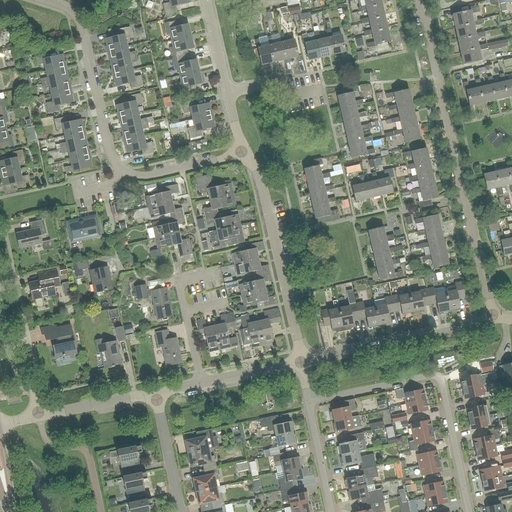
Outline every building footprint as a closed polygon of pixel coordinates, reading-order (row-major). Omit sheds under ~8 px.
[(189,0),(169,0),(170,3),(163,5),(166,14),(177,12),(176,6),(190,3),(189,0)] [(382,5),(380,0),(364,0),(365,6),(358,7),(359,12),(367,10),(366,9),(382,5)] [(384,17),(382,5),(366,9),(367,10),(368,18),(361,20),(362,24),(370,23),(369,21),(384,17)] [(473,23),(472,21),(471,14),(479,12),(478,7),(469,9),(469,11),(451,15),(454,27),(473,23)] [(270,12),(262,14),(263,20),(272,19),(270,12)] [(250,28),(256,29),(259,17),(254,16),(250,28)] [(387,29),(384,17),(369,21),(370,23),(371,30),(363,32),(364,36),(372,34),(372,33),(387,29)] [(475,35),(475,33),(473,26),(482,24),(481,19),(472,21),(473,23),(454,27),(457,39),(475,35)] [(171,34),(172,41),(191,36),(189,24),(182,26),(180,20),(165,24),(168,35),(171,34)] [(108,51),(127,47),(126,39),(132,37),(130,27),(118,30),(120,36),(106,39),(108,51)] [(329,38),(333,55),(346,52),(341,35),(332,37),(330,28),(326,30),(328,38),(329,38)] [(390,42),(387,29),(372,33),(372,34),(374,42),(366,44),(367,49),(376,47),(375,45),(390,42)] [(321,58),(333,55),(329,38),(328,38),(320,40),(318,31),(314,32),(316,41),(317,40),(321,58)] [(478,48),(478,46),(476,38),(485,36),(484,31),(475,33),(475,35),(457,39),(459,52),(478,48)] [(282,42),(286,60),(298,57),(294,39),(285,42),(283,33),(279,34),(281,42),(282,42)] [(317,40),(316,41),(308,42),(306,34),(302,35),(304,44),(305,44),(309,61),(321,58),(317,40)] [(171,48),(173,59),(189,55),(187,50),(194,48),(191,36),(172,41),(174,47),(171,48)] [(274,62),(286,60),(282,42),(281,42),(273,44),(271,36),(266,37),(268,45),(270,45),(274,62)] [(262,65),(274,62),(270,45),(268,45),(261,47),(259,38),(255,39),(257,49),(258,48),(262,65)] [(506,40),(486,44),(488,51),(508,47),(506,40)] [(486,44),(478,46),(478,48),(459,52),(462,64),(481,60),(479,51),(487,49),(486,44)] [(111,63),(137,57),(136,51),(129,53),(127,47),(108,51),(111,63)] [(46,71),(65,67),(62,55),(48,58),(47,52),(35,55),(37,65),(44,64),(46,71)] [(179,69),(180,76),(200,72),(197,60),(190,61),(189,55),(173,59),(176,70),(179,69)] [(114,74),(133,70),(131,63),(138,62),(137,57),(111,63),(114,74)] [(42,84),(68,78),(65,67),(46,71),(47,77),(40,79),(42,84)] [(134,77),(133,70),(114,74),(116,86),(130,83),(131,89),(144,86),(141,75),(134,77)] [(202,84),(200,72),(180,76),(182,83),(179,83),(181,95),(197,91),(196,85),(202,84)] [(502,82),(506,98),(511,96),(511,80),(505,82),(503,74),(499,75),(500,83),(502,82)] [(490,85),(494,100),(506,98),(502,82),(500,83),(493,84),(491,76),(487,77),(488,85),(490,85)] [(51,95),(70,90),(68,78),(42,84),(43,89),(49,88),(51,95)] [(474,80),(474,81),(476,88),(478,88),(481,103),(494,100),(490,85),(488,85),(481,87),(479,79),(474,80)] [(467,82),(462,83),(464,92),(466,91),(469,106),(481,103),(478,88),(476,88),(469,90),(467,82)] [(371,95),(369,86),(360,88),(361,97),(371,95)] [(395,96),(397,104),(397,105),(412,102),(409,89),(394,93),(394,92),(385,94),(386,98),(395,96)] [(73,102),(70,90),(51,95),(52,101),(46,103),(48,114),(60,111),(59,105),(73,102)] [(337,95),(340,108),(355,104),(356,105),(364,104),(363,99),(355,101),(353,92),(337,95)] [(119,117),(139,113),(137,106),(144,104),(141,94),(129,96),(131,102),(116,105),(119,117)] [(191,112),(193,119),(212,115),(209,103),(195,106),(194,101),(182,103),(184,114),(191,112)] [(397,108),(399,116),(400,118),(415,114),(412,102),(397,105),(397,104),(388,106),(389,110),(397,108)] [(358,114),(356,105),(355,104),(340,108),(343,120),(358,117),(358,118),(367,116),(366,112),(358,114)] [(0,130),(6,129),(5,123),(8,122),(6,111),(0,112),(0,130)] [(122,129),(148,123),(146,118),(140,120),(139,113),(119,117),(122,129)] [(400,120),(402,128),(402,130),(418,127),(415,114),(400,118),(399,116),(391,118),(392,122),(400,120)] [(214,127),(212,115),(193,119),(195,127),(188,128),(190,139),(202,136),(201,130),(214,127)] [(65,136),(83,131),(81,119),(67,123),(66,117),(54,120),(56,130),(63,129),(65,136)] [(360,126),(358,118),(358,117),(343,120),(346,133),(361,129),(361,130),(370,128),(369,124),(360,126)] [(122,129),(124,141),(144,136),(142,130),(149,129),(148,123),(122,129)] [(420,139),(418,127),(402,130),(402,128),(394,130),(395,135),(403,133),(405,143),(420,139)] [(8,136),(6,129),(0,130),(0,149),(13,146),(11,135),(8,136)] [(363,138),(361,130),(361,129),(346,133),(349,145),(364,142),(364,143),(372,141),(371,137),(363,138)] [(60,149),(86,143),(83,131),(65,136),(66,143),(59,144),(60,149)] [(146,144),(144,136),(124,141),(127,153),(141,149),(142,155),(154,153),(152,142),(146,144)] [(366,151),(364,143),(364,142),(349,145),(352,158),(366,154),(366,155),(375,153),(374,149),(366,151)] [(70,159),(89,155),(86,143),(60,149),(62,154),(69,152),(70,159)] [(414,164),(429,160),(426,148),(411,151),(403,153),(404,157),(412,155),(414,163),(414,164)] [(0,170),(1,174),(19,170),(18,162),(24,161),(22,151),(11,153),(12,159),(0,161),(0,170)] [(92,167),(89,155),(70,159),(72,166),(64,168),(66,173),(92,167)] [(304,169),(307,181),(322,178),(322,179),(331,177),(330,173),(321,174),(320,166),(323,165),(321,158),(306,161),(308,168),(304,169)] [(415,168),(417,175),(417,176),(432,173),(429,160),(414,164),(414,163),(406,165),(407,170),(415,168)] [(345,168),(346,174),(361,171),(359,165),(345,168)] [(385,178),(377,180),(380,195),(393,193),(389,177),(390,177),(388,169),(384,170),(385,178)] [(508,169),(496,172),(499,188),(501,187),(509,185),(510,193),(511,192),(511,184),(511,185),(508,169)] [(21,177),(19,170),(1,174),(3,186),(17,183),(19,189),(30,186),(28,175),(21,177)] [(368,198),(380,195),(377,180),(376,172),(371,173),(373,181),(365,183),(364,183),(368,198)] [(499,188),(496,172),(483,175),(487,190),(497,188),(498,196),(503,195),(501,187),(499,188)] [(418,180),(420,188),(420,189),(435,185),(432,173),(417,176),(417,175),(409,177),(410,181),(418,180)] [(211,188),(210,183),(208,175),(196,178),(200,194),(207,192),(209,199),(233,194),(230,183),(211,188)] [(355,201),(368,198),(364,183),(365,183),(364,175),(359,176),(361,184),(352,186),(355,201)] [(324,187),(322,179),(322,178),(307,181),(310,194),(325,190),(325,191),(333,189),(332,185),(324,187)] [(148,208),(172,202),(170,194),(178,193),(176,185),(163,188),(164,193),(146,197),(148,208)] [(421,192),(423,201),(418,202),(419,208),(432,205),(431,199),(438,198),(435,185),(420,189),(420,188),(411,190),(412,194),(421,192)] [(325,190),(310,194),(313,206),(328,203),(336,201),(335,197),(327,199),(325,191),(325,190)] [(235,205),(233,194),(209,199),(211,207),(203,209),(205,217),(217,214),(216,209),(235,205)] [(174,210),(172,202),(148,208),(151,219),(169,214),(170,219),(183,216),(182,208),(174,210)] [(328,203),(313,206),(315,219),(326,216),(327,222),(340,219),(338,210),(330,212),(328,203)] [(218,219),(217,214),(205,217),(207,225),(214,223),(216,231),(240,225),(237,214),(218,219)] [(423,222),(425,230),(440,227),(437,214),(422,218),(422,217),(414,219),(415,224),(423,222)] [(71,243),(100,237),(96,216),(66,223),(71,243)] [(185,224),(183,216),(170,219),(171,223),(153,228),(155,238),(179,233),(177,226),(185,224)] [(38,236),(45,234),(42,221),(30,223),(31,231),(18,234),(21,248),(40,244),(38,236)] [(497,222),(488,224),(490,233),(499,231),(497,222)] [(242,236),(240,225),(216,231),(208,232),(212,249),(214,248),(224,246),(224,243),(226,243),(227,246),(244,242),(242,236)] [(368,230),(371,243),(386,239),(386,240),(395,239),(394,234),(385,236),(383,227),(368,230)] [(426,234),(428,242),(428,243),(443,239),(440,227),(425,230),(417,232),(418,236),(426,234)] [(504,256),(511,254),(511,238),(503,240),(502,232),(497,233),(499,242),(500,242),(504,256)] [(192,254),(190,247),(188,239),(181,241),(179,233),(155,238),(158,249),(177,245),(179,257),(192,254)] [(371,243),(374,255),(389,252),(389,253),(398,251),(397,247),(388,248),(386,240),(386,239),(371,243)] [(429,247),(431,254),(431,255),(446,252),(443,239),(428,243),(428,242),(420,244),(421,248),(429,247)] [(44,241),(45,249),(53,248),(52,240),(44,241)] [(232,254),(234,264),(258,259),(256,251),(264,249),(262,241),(250,244),(251,250),(232,254)] [(374,255),(377,268),(392,264),(392,265),(400,263),(399,259),(391,261),(389,253),(389,252),(374,255)] [(449,264),(446,252),(431,255),(431,254),(423,256),(424,261),(432,259),(434,268),(449,264)] [(258,259),(234,264),(237,276),(256,271),(257,276),(269,273),(268,265),(260,267),(258,259)] [(87,262),(72,265),(75,277),(82,276),(81,270),(89,268),(87,262)] [(394,273),(392,265),(392,264),(377,268),(380,280),(395,277),(403,275),(402,271),(394,273)] [(95,293),(112,289),(107,267),(90,271),(95,293)] [(56,271),(37,275),(39,282),(30,284),(34,299),(54,295),(52,287),(60,286),(56,271)] [(269,273),(257,276),(258,280),(239,285),(241,295),(265,290),(263,282),(271,280),(269,273)] [(225,290),(235,287),(234,281),(224,284),(225,290)] [(445,289),(445,292),(449,311),(460,308),(458,298),(465,297),(462,282),(455,283),(455,285),(447,287),(445,289)] [(172,317),(166,288),(147,292),(145,285),(135,287),(137,301),(148,298),(152,297),(157,320),(172,317)] [(433,287),(426,289),(429,304),(436,303),(439,313),(449,311),(445,292),(445,289),(444,287),(434,289),(433,287)] [(423,306),(429,304),(426,289),(420,290),(420,291),(409,293),(413,312),(424,310),(423,306)] [(265,290),(241,295),(244,306),(256,304),(257,308),(264,307),(276,304),(275,296),(267,298),(265,290)] [(402,314),(413,312),(409,293),(398,296),(398,295),(391,296),(394,312),(401,310),(402,314)] [(388,313),(394,312),(391,296),(384,298),(386,304),(375,306),(379,325),(390,323),(388,313)] [(343,331),(338,308),(337,301),(332,302),(333,306),(334,306),(334,309),(328,310),(321,311),(324,326),(331,325),(332,331),(335,330),(335,332),(337,333),(343,331)] [(368,327),(379,325),(375,306),(365,309),(363,302),(356,304),(359,319),(366,318),(368,327)] [(352,321),(359,319),(356,304),(349,305),(349,306),(338,308),(343,331),(350,330),(351,328),(350,327),(354,327),(352,321)] [(110,310),(111,318),(121,316),(119,308),(110,310)] [(278,309),(263,312),(265,320),(257,322),(263,345),(273,343),(269,324),(280,321),(278,309)] [(226,328),(231,327),(236,326),(233,314),(220,317),(222,325),(214,326),(220,350),(230,347),(226,328)] [(241,321),(236,322),(237,329),(242,328),(243,329),(239,330),(243,345),(244,345),(249,344),(251,343),(252,348),(263,345),(257,322),(250,323),(248,316),(240,318),(241,321)] [(209,352),(220,350),(214,326),(206,328),(204,320),(197,322),(200,334),(205,333),(209,352)] [(46,341),(51,340),(53,340),(54,346),(52,346),(55,358),(69,355),(70,358),(77,356),(70,325),(56,328),(56,326),(40,329),(41,336),(44,335),(46,341)] [(117,342),(118,342),(125,340),(122,327),(114,328),(117,342)] [(165,366),(181,363),(176,339),(169,340),(167,331),(155,333),(158,348),(162,347),(165,366)] [(114,366),(121,364),(116,341),(104,344),(103,339),(96,340),(99,354),(101,354),(104,369),(114,367),(114,366)] [(493,371),(491,362),(479,364),(481,373),(493,371)] [(507,379),(501,380),(504,392),(511,390),(511,363),(504,366),(507,379)] [(480,374),(460,378),(462,389),(482,384),(488,383),(486,374),(480,375),(480,374)] [(462,389),(464,399),(484,395),(482,384),(462,389)] [(494,390),(496,397),(502,395),(501,388),(494,390)] [(404,398),(405,404),(425,400),(423,389),(403,394),(402,389),(395,391),(397,399),(404,398)] [(333,420),(334,421),(351,418),(350,412),(356,410),(353,399),(341,402),(342,408),(331,410),(332,412),(329,412),(331,421),(333,420)] [(425,400),(405,404),(407,415),(428,410),(425,400)] [(486,405),(466,409),(468,419),(489,415),(486,405)] [(391,416),(392,423),(406,420),(405,413),(391,416)] [(468,419),(471,430),(491,426),(489,415),(468,419)] [(275,437),(292,433),(292,431),(294,431),(292,422),(279,424),(277,416),(259,419),(261,428),(267,427),(268,432),(274,431),(275,437)] [(358,416),(351,418),(334,421),(334,423),(332,423),(334,433),(361,427),(358,416)] [(432,431),(430,420),(410,424),(412,435),(432,431)] [(384,428),(383,422),(369,424),(370,431),(384,428)] [(188,454),(208,450),(215,448),(215,447),(218,447),(216,437),(213,437),(211,429),(195,433),(197,439),(186,442),(186,443),(185,445),(186,448),(187,449),(188,454)] [(490,436),(473,440),(475,450),(495,446),(494,440),(499,439),(497,430),(489,432),(490,436)] [(416,445),(434,441),(432,431),(412,435),(413,441),(408,442),(410,451),(417,450),(416,445)] [(292,433),(275,437),(278,448),(295,444),(294,442),(297,442),(295,434),(293,434),(292,433)] [(339,446),(337,447),(338,455),(341,454),(341,455),(358,452),(366,450),(362,433),(348,436),(349,442),(339,444),(339,446)] [(117,451),(121,468),(139,465),(136,454),(141,453),(140,446),(117,451)] [(475,450),(477,461),(497,456),(495,446),(475,450)] [(502,461),(511,458),(511,449),(500,452),(502,461)] [(208,450),(188,454),(191,466),(202,464),(203,470),(216,468),(214,456),(209,457),(208,450)] [(439,461),(436,451),(416,455),(418,466),(439,461)] [(341,457),(340,458),(342,467),(360,463),(361,469),(375,466),(374,460),(373,454),(359,457),(358,452),(341,455),(341,457)] [(275,467),(281,466),(283,472),(300,468),(300,466),(301,466),(299,457),(287,459),(286,453),(273,456),(275,467)] [(511,466),(511,458),(502,461),(503,469),(511,466)] [(402,460),(396,461),(399,477),(405,476),(402,460)] [(421,476),(441,472),(439,461),(418,466),(421,476)] [(346,480),(344,481),(346,489),(348,489),(348,490),(365,486),(373,484),(372,478),(378,477),(375,466),(361,469),(363,475),(346,479),(346,480)] [(499,466),(479,470),(481,481),(502,477),(499,466)] [(219,479),(216,468),(203,470),(205,477),(193,479),(194,481),(193,482),(194,486),(195,487),(196,492),(216,488),(214,480),(219,479)] [(293,488),(292,482),(302,479),(302,478),(304,477),(303,469),(300,469),(300,468),(283,472),(284,477),(278,478),(280,491),(293,488)] [(121,470),(122,478),(130,476),(129,469),(121,470)] [(142,480),(147,479),(146,473),(130,476),(122,478),(126,495),(144,491),(142,480)] [(484,491),(504,487),(502,477),(481,481),(484,491)] [(445,492),(443,482),(423,486),(425,496),(445,492)] [(349,501),(365,498),(367,504),(383,500),(380,489),(374,490),(373,484),(365,486),(348,490),(349,492),(347,492),(349,501)] [(217,495),(216,488),(196,492),(199,504),(210,502),(211,508),(224,505),(222,494),(217,495)] [(283,502),(289,501),(290,507),(307,503),(307,502),(309,501),(307,492),(294,495),(293,488),(280,491),(283,502)] [(410,511),(419,510),(416,499),(408,500),(405,488),(398,489),(404,511),(410,511)] [(511,498),(511,490),(508,492),(496,494),(498,502),(511,498)] [(427,507),(447,503),(445,492),(425,496),(427,507)] [(128,504),(136,503),(134,495),(127,497),(128,504)] [(128,504),(129,511),(148,511),(148,507),(153,506),(151,499),(136,503),(128,504)] [(367,504),(368,510),(357,511),(382,511),(385,511),(383,500),(367,504)] [(505,511),(505,510),(501,511),(500,505),(493,506),(492,501),(486,503),(488,511),(505,511)] [(311,511),(310,504),(308,505),(307,503),(290,507),(290,508),(284,509),(284,511),(311,511)]
